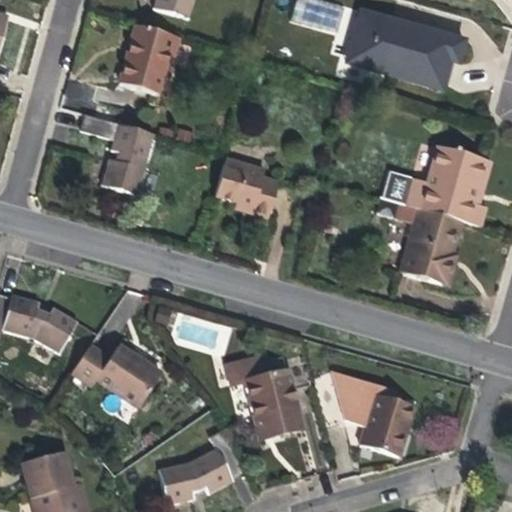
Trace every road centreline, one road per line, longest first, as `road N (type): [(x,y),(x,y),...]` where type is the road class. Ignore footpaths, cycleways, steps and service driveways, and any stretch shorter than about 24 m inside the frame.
road 1 (residential): [(508,358),(13,219)]
road 2 (residential): [(72,0),(13,219)]
road 3 (residential): [(486,459),(308,511)]
